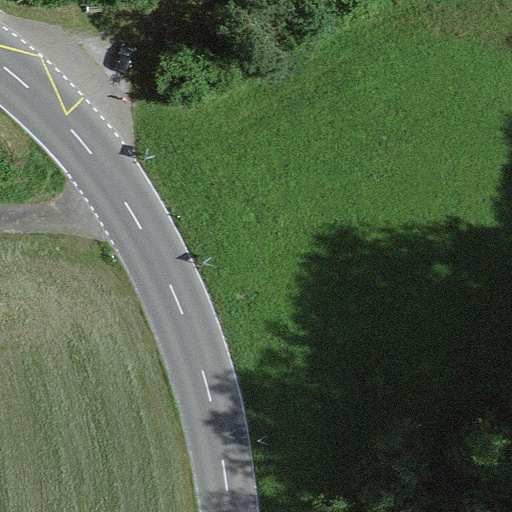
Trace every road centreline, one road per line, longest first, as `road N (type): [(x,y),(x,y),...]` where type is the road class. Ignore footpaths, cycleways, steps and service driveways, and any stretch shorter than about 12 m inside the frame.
road 1 (tertiary): [(0,65),(102,164),(155,252),(201,364),(231,511)]
road 2 (track): [(130,206),(0,216)]
